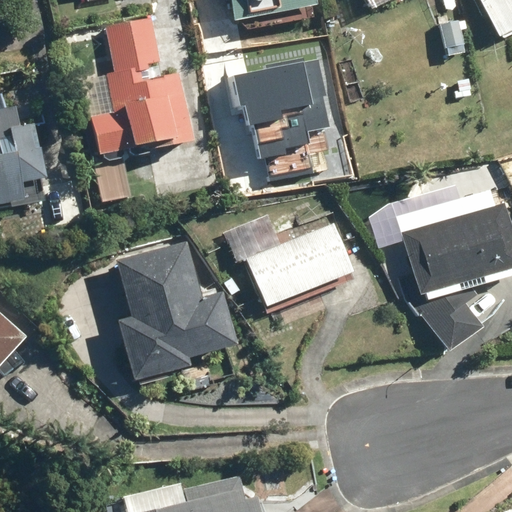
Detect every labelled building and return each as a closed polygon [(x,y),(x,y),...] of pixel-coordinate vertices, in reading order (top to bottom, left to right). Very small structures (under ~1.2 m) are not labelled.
[(233,0),(235,15),(320,5),(319,0),(233,0)] [(362,0),(368,12),(393,0),(362,0)] [(511,0),(483,0),(506,40),(511,36),(511,0)] [(128,140),(137,139),(138,144),(175,139),(176,145),(204,140),(194,69),(165,73),(157,19),(107,26),(114,74),(83,78),(89,119),(95,118),(100,152),(129,148),(128,140)] [(466,49),(463,21),(444,23),(447,51),(466,49)] [(277,114),(267,75),(217,89),(227,127),(277,114)] [(24,180),(50,177),(47,155),(39,156),(37,146),(32,146),(29,122),(22,123),(18,90),(0,92),(0,207),(28,204),(24,180)] [(511,221),(506,204),(498,207),(493,189),(463,198),(458,183),(386,206),(371,219),(390,278),(400,277),(407,299),(418,314),(425,317),(452,348),(486,324),(458,292),(511,276),(511,221)] [(81,221),(79,184),(42,186),(45,223),(81,221)] [(282,244),(270,214),(237,227),(268,305),(354,271),(335,223),(282,244)] [(240,346),(227,290),(203,296),(191,243),(118,260),(132,315),(122,318),(136,379),(197,364),(195,356),(240,346)] [(0,367),(28,336),(0,310),(0,367)] [(263,511),(260,497),(245,501),(239,478),(185,491),(183,484),(122,499),(124,508),(105,511),(263,511)]
